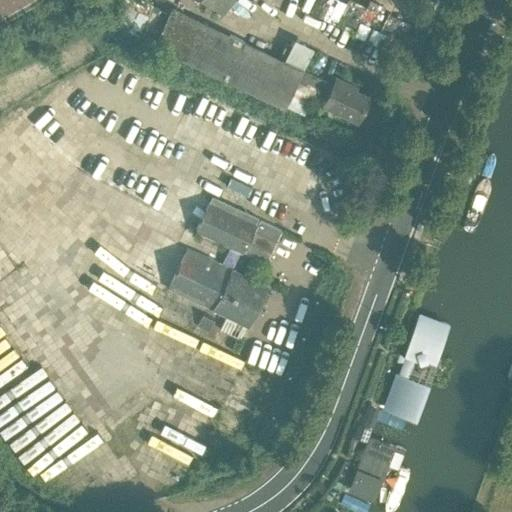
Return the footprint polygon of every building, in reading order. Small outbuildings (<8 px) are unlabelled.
[(203,0),(212,8),(213,8),(220,0),(203,0)] [(357,22),(362,1),(359,0),(315,0),(313,12),(357,22)] [(286,101),(302,69),(169,7),(168,8),(155,2),(148,15),(139,35),(285,105),(286,101)] [(117,25),(139,35),(148,15),(126,5),(117,25)] [(302,69),(286,101),(306,111),(321,78),(302,69)] [(322,105),(357,122),(369,96),(354,89),(356,86),(336,77),(322,105)] [(56,203),(73,186),(37,153),(21,170),(56,203)] [(195,230),(242,252),(258,218),(211,196),(195,230)] [(438,280),(462,289),(491,212),(467,203),(438,280)] [(244,254),(265,265),(282,230),(260,219),(244,254)] [(186,248),(168,287),(226,315),(220,329),(239,338),(246,324),(247,325),(266,285),(186,248)] [(197,324),(209,329),(214,318),(202,313),(197,324)] [(377,415),(379,420),(385,422),(390,420),(406,381),(403,376),(398,374),(393,376),(377,415)] [(347,485),(349,491),(355,493),(360,491),(378,453),(376,448),(371,445),(365,447),(347,485)]
